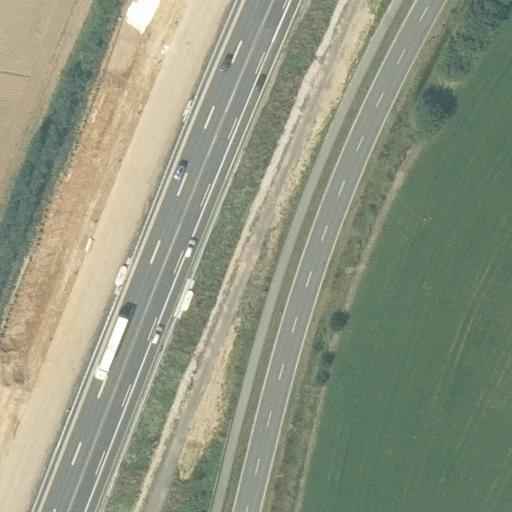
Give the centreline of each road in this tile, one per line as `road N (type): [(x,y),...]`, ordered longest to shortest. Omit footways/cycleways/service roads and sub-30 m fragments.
road 1 (motorway): [(54,511),(260,0)]
road 2 (tertiary): [(249,511),(309,282),(365,137),(435,0)]
road 3 (motorway): [(167,87),(0,509)]
